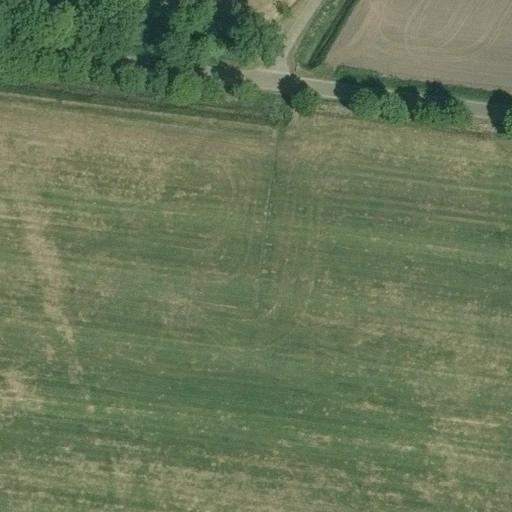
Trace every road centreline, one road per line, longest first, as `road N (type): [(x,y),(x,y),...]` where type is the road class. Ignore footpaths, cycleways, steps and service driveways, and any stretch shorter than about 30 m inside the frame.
road 1 (unclassified): [(0,49),(265,84)]
road 2 (unclassified): [(265,84),(511,116)]
